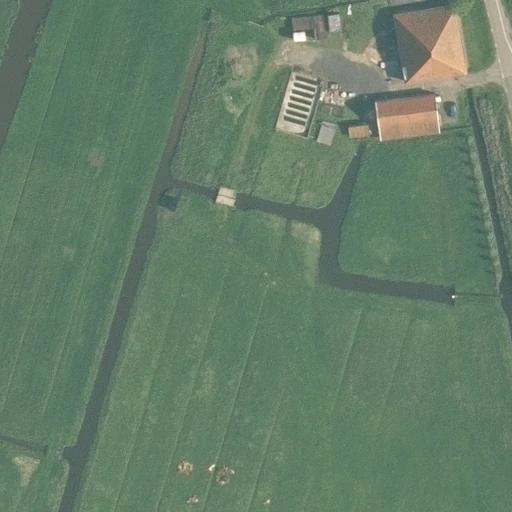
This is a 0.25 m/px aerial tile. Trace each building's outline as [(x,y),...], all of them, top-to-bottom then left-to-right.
[(404,82),(465,72),(453,4),(407,12),(405,3),(393,5),(394,14),(393,14),(404,82)] [(328,36),(325,22),(323,12),(290,17),(292,29),(312,26),(315,40),(328,36)] [(327,13),(329,30),(341,27),(339,12),(327,13)] [(283,108),(309,117),(319,87),(293,78),(283,108)] [(379,137),(438,130),(434,94),(374,101),(379,137)] [(331,143),(336,124),(323,120),(318,140),(331,143)] [(368,134),(367,123),(347,126),(349,137),(368,134)]
